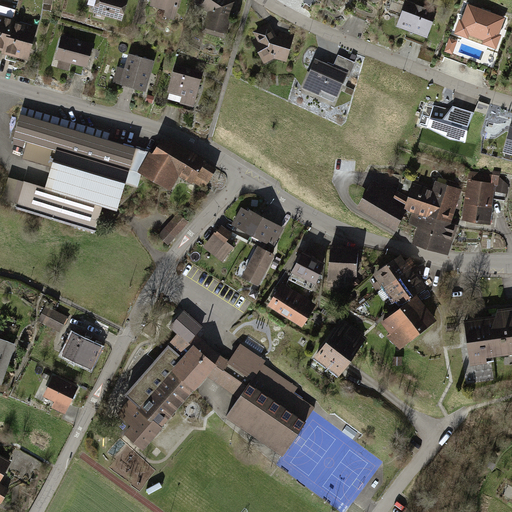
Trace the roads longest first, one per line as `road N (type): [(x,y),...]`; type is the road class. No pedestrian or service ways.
road 1 (residential): [(37,511),(162,268),(246,173)]
road 2 (residential): [(511,264),(440,258),(330,227),(246,173)]
road 3 (residential): [(511,104),(262,0)]
road 4 (residential): [(246,173),(166,130),(0,83)]
